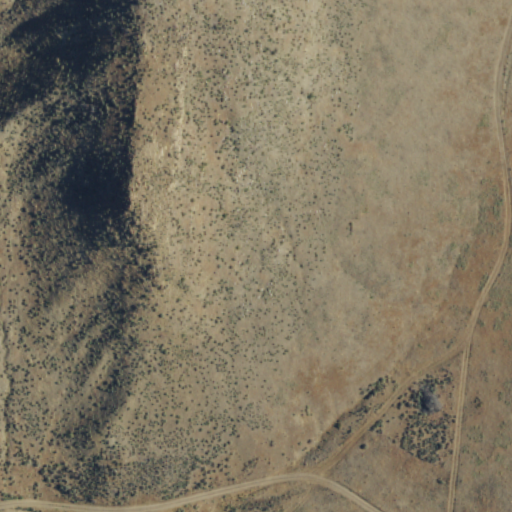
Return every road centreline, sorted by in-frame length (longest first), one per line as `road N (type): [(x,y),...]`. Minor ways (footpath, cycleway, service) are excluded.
road 1 (track): [(511,42),(499,117),(506,256),(473,349),(307,474),(151,511),(0,509)]
road 2 (track): [(473,349),(453,511)]
